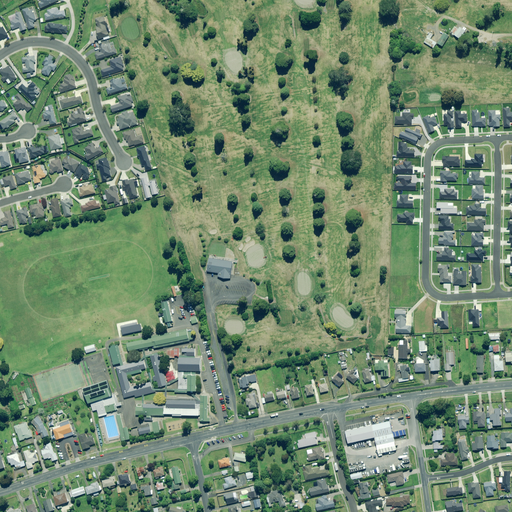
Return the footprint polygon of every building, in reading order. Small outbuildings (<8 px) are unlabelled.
[(36,0),(41,8),(58,1),(58,0),(36,0)] [(44,14),(45,15),(46,21),(66,17),(65,10),(60,11),(59,9),(58,10),(58,7),(51,8),(52,9),(47,10),(47,13),(44,14)] [(35,22),(34,21),(36,21),(33,10),(29,11),(28,8),(22,10),(29,29),(34,27),(33,24),(33,23),(35,22)] [(15,14),(16,16),(15,17),(16,19),(16,20),(10,21),(12,25),(11,25),(13,32),(20,30),(21,31),(26,29),(20,12),(15,14)] [(109,36),(108,32),(110,31),(106,21),(104,16),(95,19),(98,27),(96,28),(97,32),(96,32),(99,40),(109,36)] [(62,25),(49,24),(48,26),(45,26),(45,32),(62,34),(62,32),(67,33),(67,27),(62,27),(62,25)] [(460,39),(466,31),(467,29),(465,27),(463,29),(460,27),(459,29),(455,26),(451,31),(453,33),(452,34),(454,36),(455,35),(460,39)] [(433,35),(430,33),(424,42),(434,48),(437,43),(431,39),(433,35)] [(449,36),(444,33),(438,44),(443,46),(449,36)] [(111,50),(109,44),(105,45),(104,44),(98,46),(101,52),(95,54),(97,60),(117,53),(116,49),(111,50)] [(34,56),(21,58),(23,69),(22,69),(23,73),(35,71),(34,63),(35,63),(34,56)] [(54,58),(50,56),(48,59),(46,57),(44,61),(46,63),(44,66),(45,67),(41,73),(48,77),(52,70),(54,71),(57,66),(52,64),(54,62),(52,61),(54,58)] [(123,66),(121,58),(110,61),(112,67),(100,71),(102,77),(123,70),(122,67),(123,66)] [(17,79),(9,66),(0,71),(4,77),(1,78),(4,82),(9,79),(10,82),(17,79)] [(71,74),(65,76),(66,79),(64,80),(65,83),(58,85),(60,92),(76,88),(74,82),(75,81),(74,77),(73,77),(72,75),(71,76),(71,74)] [(116,80),(115,79),(110,80),(112,87),(107,89),(108,94),(128,89),(126,84),(123,85),(121,79),(116,80)] [(27,103),(19,93),(15,96),(19,100),(13,105),(18,111),(21,108),(22,110),(24,108),(28,112),(32,108),(28,103),(27,103)] [(128,97),(127,94),(119,97),(121,103),(111,107),(112,112),(133,106),(131,103),(133,102),(132,96),(128,97)] [(83,103),(81,96),(76,98),(75,97),(69,99),(68,98),(60,101),(62,109),(83,103)] [(56,123),(52,105),(48,106),(49,111),(44,112),(45,113),(43,114),(44,120),(49,119),(50,125),(56,123)] [(86,120),(82,108),(74,110),(75,113),(71,114),(71,117),(69,118),(70,121),(67,122),(69,126),(86,120)] [(503,108),(504,127),(510,126),(509,121),(511,120),(511,111),(510,112),(510,108),(503,108)] [(477,110),(472,110),(472,126),(480,126),(486,126),(485,118),(480,118),(479,113),(477,113),(477,110)] [(448,114),(444,114),(444,125),(448,125),(448,128),(454,127),(453,121),(451,122),(451,117),(453,117),(453,111),(447,111),(448,114)] [(460,111),(455,111),(456,128),(461,128),(461,122),(467,122),(466,114),(461,114),(460,111)] [(495,111),(488,111),(489,126),(493,126),(499,126),(499,120),(500,120),(500,114),(495,114),(495,111)] [(128,114),(128,112),(122,113),(123,115),(119,116),(120,118),(117,119),(118,121),(116,122),(117,125),(119,125),(120,129),(137,125),(134,112),(128,114)] [(18,118),(15,113),(0,122),(0,123),(4,129),(15,122),(14,120),(18,118)] [(396,116),(395,124),(411,124),(411,119),(413,119),(413,113),(403,113),(403,117),(396,116)] [(428,116),(423,118),(429,133),(435,131),(432,126),(437,124),(435,120),(436,120),(434,116),(429,118),(428,116)] [(84,132),(83,127),(78,128),(78,129),(76,130),(77,132),(72,133),(75,143),(79,142),(79,140),(94,135),(92,130),(84,132)] [(402,132),(399,137),(416,144),(419,138),(420,139),(422,134),(419,133),(420,131),(417,129),(415,132),(407,128),(405,133),(402,132)] [(136,137),(134,130),(123,133),(125,139),(126,139),(127,142),(128,142),(129,146),(144,143),(142,136),(136,137)] [(62,148),(59,134),(48,137),(51,150),(62,148)] [(398,151),(398,156),(414,156),(414,150),(409,150),(409,148),(407,148),(407,144),(403,144),(403,142),(399,142),(399,151),(398,151)] [(96,149),(92,143),(88,146),(85,148),(88,154),(85,155),(88,160),(103,152),(100,147),(96,149)] [(38,148),(37,146),(28,148),(31,158),(37,157),(37,156),(47,153),(45,146),(38,148)] [(152,169),(145,146),(136,149),(141,166),(145,165),(146,170),(152,169)] [(29,161),(26,147),(15,150),(17,159),(19,158),(20,163),(29,161)] [(11,165),(8,152),(3,153),(3,152),(0,152),(0,160),(0,161),(2,168),(6,167),(6,166),(11,165)] [(465,161),(465,166),(482,166),(482,162),(483,162),(483,158),(483,154),(475,154),(475,159),(472,159),(472,161),(465,161)] [(63,168),(69,171),(69,170),(74,173),(79,162),(68,157),(68,158),(65,156),(61,163),(64,165),(63,168)] [(458,156),(443,156),(443,161),(443,167),(449,167),(449,166),(460,166),(460,159),(458,159),(458,156)] [(110,168),(107,158),(99,160),(100,164),(97,165),(98,169),(100,169),(104,181),(107,180),(106,177),(111,176),(109,170),(110,168)] [(63,171),(59,159),(51,161),(51,163),(49,164),(51,169),(49,169),(50,174),(54,173),(54,172),(57,171),(57,173),(63,171)] [(395,167),(395,172),(412,173),(413,166),(411,166),(411,162),(404,162),(404,165),(399,165),(398,167),(395,167)] [(43,170),(41,170),(40,166),(33,167),(35,177),(33,177),(35,183),(40,182),(40,179),(42,179),(42,178),(46,177),(45,173),(44,173),(43,170)] [(31,181),(29,171),(16,174),(18,185),(25,183),(25,182),(31,181)] [(450,171),(441,171),(440,181),(447,181),(456,181),(456,177),(458,177),(458,174),(450,173),(450,171)] [(468,178),(468,183),(484,183),(484,178),(479,178),(479,172),(472,172),(472,178),(468,178)] [(16,188),(12,175),(0,179),(0,180),(1,185),(4,184),(5,186),(9,185),(11,190),(16,188)] [(411,176),(399,176),(399,180),(401,180),(401,183),(395,183),(395,189),(416,189),(416,183),(411,183),(411,176)] [(95,193),(92,184),(79,188),(81,193),(79,193),(80,197),(95,193)] [(472,189),(472,199),(484,199),(484,191),(482,191),(482,185),(476,185),(476,189),(472,189)] [(117,192),(116,186),(110,187),(110,189),(105,191),(108,203),(114,202),(115,205),(120,204),(117,192)] [(440,192),(440,198),(457,198),(457,192),(454,192),(454,189),(445,189),(445,192),(440,192)] [(400,200),(397,200),(397,207),(413,207),(413,201),(408,201),(408,195),(400,195),(400,200)] [(61,216),(58,198),(51,200),(52,205),(50,206),(53,218),(61,216)] [(73,205),(71,199),(61,201),(65,217),(71,215),(69,209),(70,209),(70,206),(73,205)] [(96,201),(95,200),(85,203),(86,205),(81,206),(82,212),(100,207),(98,201),(96,201)] [(453,203),(437,202),(437,208),(441,208),(441,213),(457,213),(457,207),(453,207),(453,203)] [(45,216),(42,203),(30,206),(31,213),(35,212),(36,218),(45,216)] [(466,207),(466,214),(486,214),(486,208),(480,208),(480,204),(475,204),(475,206),(470,206),(469,207),(466,207)] [(28,216),(27,208),(22,208),(22,210),(17,211),(18,216),(20,224),(27,223),(26,217),(28,216)] [(14,227),(11,211),(4,212),(5,218),(0,219),(0,221),(1,225),(7,224),(8,228),(14,227)] [(404,214),(397,214),(397,221),(406,221),(406,223),(413,223),(413,218),(414,218),(414,213),(404,212),(404,214)] [(448,215),(439,215),(439,220),(441,220),(441,224),(439,224),(439,229),(453,230),(453,224),(450,224),(450,219),(448,219),(448,215)] [(467,223),(467,230),(483,230),(483,224),(485,224),(485,220),(482,220),(482,219),(478,219),(478,220),(474,220),(474,223),(467,223)] [(439,238),(439,244),(444,244),(444,245),(455,245),(455,240),(452,240),(452,232),(444,232),(444,238),(439,238)] [(472,236),(472,245),(483,245),(483,239),(482,239),(482,237),(483,237),(483,233),(475,233),(475,236),(472,236)] [(437,254),(437,260),(455,260),(455,256),(452,256),(452,250),(448,250),(448,248),(444,248),(444,251),(443,251),(443,254),(437,254)] [(467,253),(467,260),(483,261),(483,255),(485,255),(485,250),(482,250),(478,250),(475,250),(475,254),(467,253)] [(232,262),(208,258),(206,272),(217,274),(216,278),(230,280),(232,262)] [(440,282),(451,282),(451,276),(448,276),(448,273),(447,273),(448,265),(438,265),(438,271),(439,271),(439,275),(441,275),(440,282)] [(471,276),(471,282),(476,282),(476,283),(481,283),(481,276),(481,267),(479,267),(479,265),(472,265),(472,276),(471,276)] [(458,270),(453,270),(453,284),(460,284),(460,285),(466,285),(466,271),(462,271),(462,274),(458,274),(458,270)] [(165,300),(158,302),(164,322),(171,320),(165,300)] [(479,326),(478,309),(468,310),(469,320),(473,320),(473,327),(479,326)] [(396,318),(396,332),(411,333),(411,326),(405,326),(406,311),(395,310),(394,318),(396,318)] [(449,327),(447,311),(441,312),(442,317),(437,318),(438,324),(440,324),(441,328),(449,327)] [(133,328),(134,335),(145,334),(144,327),(133,328)] [(151,338),(126,344),(128,352),(153,346),(154,349),(188,341),(185,328),(151,337),(151,338)] [(404,344),(400,344),(399,358),(408,358),(409,352),(412,352),(412,348),(409,348),(409,340),(404,340),(404,344)] [(80,341),(50,350),(52,357),(82,349),(80,341)] [(425,346),(425,341),(419,342),(420,352),(427,351),(427,345),(425,346)] [(93,345),(83,347),(85,354),(95,352),(93,345)] [(115,346),(107,348),(113,367),(120,364),(115,346)] [(174,350),(166,349),(165,358),(174,358),(174,350)] [(45,351),(36,353),(38,360),(47,357),(45,351)] [(454,365),(454,352),(446,353),(447,364),(445,364),(445,371),(451,370),(451,365),(454,365)] [(159,353),(149,356),(158,388),(167,385),(159,353)] [(499,361),(499,355),(494,356),(495,371),(504,371),(503,361),(499,361)] [(424,360),(417,356),(417,364),(415,364),(416,372),(426,372),(426,363),(424,363),(424,360)] [(431,371),(440,371),(440,359),(435,359),(435,357),(434,357),(433,356),(428,356),(428,358),(431,358),(431,361),(431,371)] [(200,358),(177,358),(177,371),(199,372),(200,358)] [(114,368),(122,399),(150,391),(148,382),(130,387),(126,375),(144,370),(142,360),(114,368)] [(379,360),(376,360),(376,364),(375,364),(376,371),(381,370),(382,377),(389,376),(388,361),(379,361),(379,360)] [(402,366),(402,364),(398,364),(398,370),(401,370),(401,372),(402,372),(403,379),(399,379),(399,382),(409,381),(407,365),(402,366)] [(354,383),(355,382),(357,384),(359,382),(358,381),(359,379),(358,378),(354,375),(355,372),(353,370),(347,377),(354,383)] [(371,376),(370,370),(363,371),(365,383),(376,380),(374,376),(371,376)] [(257,381),(255,374),(242,377),(243,383),(242,383),(243,388),(249,387),(248,383),(257,381)] [(345,381),(336,374),(332,380),(340,387),(345,381)] [(194,394),(195,376),(186,375),(186,394),(194,394)] [(105,381),(81,388),(89,411),(96,409),(99,416),(115,411),(105,381)] [(329,391),(327,383),(319,385),(321,392),(329,391)] [(315,394),(312,384),(305,385),(307,395),(315,394)] [(300,397),(297,387),(290,388),(293,399),(300,397)] [(285,390),(277,392),(278,399),(287,397),(285,390)] [(256,407),(253,393),(248,394),(249,398),(246,399),(247,405),(249,405),(249,408),(256,407)] [(275,399),(273,393),(265,395),(267,401),(275,399)] [(207,423),(208,396),(199,396),(199,422),(207,423)] [(194,402),(166,401),(165,408),(194,409),(194,402)] [(197,409),(134,407),(134,415),(197,417),(197,409)] [(501,415),(501,409),(495,409),(495,414),(490,415),(490,420),(493,420),(494,426),(502,425),(502,421),(500,421),(500,415),(501,415)] [(485,412),(474,412),(474,421),(478,421),(478,427),(485,427),(485,412)] [(121,428),(118,413),(114,414),(120,441),(129,439),(126,427),(121,428)] [(49,436),(45,424),(41,420),(43,419),(39,415),(34,418),(35,419),(32,422),(36,428),(39,434),(41,433),(42,438),(49,436)] [(466,417),(466,416),(458,416),(458,424),(459,424),(459,429),(467,429),(467,423),(469,423),(469,417),(466,417)] [(389,420),(368,425),(371,438),(374,453),(395,448),(389,420)] [(157,422),(151,424),(153,433),(159,432),(157,422)] [(29,430),(26,423),(14,427),(17,433),(20,441),(32,437),(30,430),(29,430)] [(368,425),(343,430),(346,443),(371,438),(368,425)] [(72,427),(55,433),(59,443),(66,441),(65,438),(75,435),(72,427)] [(148,427),(138,429),(139,435),(149,433),(148,427)] [(434,436),(433,436),(433,442),(434,449),(443,449),(443,446),(439,446),(438,440),(443,440),(442,430),(440,430),(440,431),(434,431),(434,436)] [(316,437),(315,432),(305,434),(306,439),(298,440),(299,443),(298,443),(299,448),(317,444),(315,437),(316,437)] [(87,439),(86,433),(79,435),(83,450),(90,447),(90,446),(95,444),(93,437),(87,439)] [(511,433),(510,434),(510,433),(501,433),(501,439),(500,439),(501,447),(506,447),(506,442),(511,441),(511,433)] [(495,436),(487,436),(487,443),(486,443),(486,448),(490,448),(490,449),(498,449),(498,442),(495,442),(495,436)] [(472,444),(473,451),(480,450),(480,449),(484,449),(482,437),(474,438),(475,443),(472,444)] [(467,456),(466,454),(468,454),(468,452),(469,452),(468,447),(466,448),(465,441),(458,443),(462,461),(468,459),(467,456)] [(41,450),(44,459),(48,458),(48,459),(52,458),(53,461),(58,459),(56,453),(54,454),(51,443),(45,445),(43,449),(41,450)] [(322,453),(321,447),(312,449),(313,453),(308,455),(309,461),(318,459),(319,460),(325,459),(323,453),(322,453)] [(33,467),(32,464),(35,463),(35,462),(38,461),(36,452),(31,454),(31,452),(29,452),(28,450),(24,452),(27,462),(26,462),(28,469),(33,467)] [(247,456),(235,453),(234,459),(246,462),(247,456)] [(454,459),(454,453),(445,454),(446,460),(440,460),(441,466),(458,465),(457,459),(454,459)] [(20,462),(18,454),(7,457),(9,463),(11,463),(12,466),(15,465),(16,467),(21,466),(21,467),(25,466),(24,461),(20,462)] [(218,461),(220,468),(228,466),(229,467),(231,467),(229,458),(218,461)] [(306,480),(321,477),(322,478),(326,477),(326,476),(329,475),(328,469),(321,471),(320,468),(312,469),(311,466),(305,467),(306,471),(304,472),(306,480)] [(161,476),(161,477),(163,477),(162,476),(165,475),(163,467),(157,468),(158,470),(153,471),(155,478),(155,477),(156,479),(159,478),(159,477),(161,476)] [(178,467),(172,468),(172,470),(168,471),(170,477),(174,476),(176,484),(182,483),(178,467)] [(143,474),(145,473),(144,468),(140,469),(140,468),(137,468),(139,479),(144,478),(143,474)] [(403,484),(404,483),(403,478),(404,478),(404,477),(403,472),(387,475),(388,483),(396,481),(397,486),(403,484)] [(510,472),(504,472),(504,477),(503,477),(503,483),(501,483),(501,488),(505,488),(505,491),(510,491),(510,472)] [(119,476),(121,485),(125,484),(125,486),(127,486),(126,484),(131,483),(129,475),(123,476),(123,475),(119,476)] [(233,480),(232,476),(225,478),(226,483),(223,484),(225,489),(237,485),(235,480),(233,480)] [(109,487),(109,488),(115,487),(115,485),(117,485),(115,477),(110,478),(110,479),(103,481),(104,488),(109,487)] [(327,486),(325,479),(317,481),(318,486),(313,487),(313,488),(309,489),(311,496),(329,492),(328,486),(327,486)] [(93,493),(94,496),(99,494),(98,491),(102,490),(101,486),(100,487),(98,482),(91,484),(92,486),(86,488),(88,495),(93,493)] [(369,488),(368,482),(360,484),(361,490),(360,490),(361,496),(360,497),(360,500),(371,498),(368,488),(369,488)] [(491,482),(483,483),(485,492),(486,497),(494,496),(493,490),(496,489),(495,483),(492,484),(491,482)] [(481,498),(479,483),(468,484),(469,493),(473,493),(473,499),(481,498)] [(151,490),(150,486),(141,487),(142,490),(144,490),(146,496),(154,494),(153,490),(151,490)] [(247,493),(248,497),(250,497),(250,499),(258,497),(255,486),(251,487),(252,492),(247,493)] [(86,493),(84,487),(70,492),(72,498),(86,493)] [(462,488),(459,488),(459,487),(447,489),(448,496),(463,494),(462,488)] [(285,501),(282,490),(272,492),(272,494),(268,495),(269,497),(267,498),(269,503),(279,501),(281,507),(286,506),(285,501)] [(237,496),(236,492),(224,495),(225,499),(226,499),(228,504),(239,501),(239,499),(237,499),(237,497),(235,497),(235,496),(237,496)] [(68,502),(65,493),(54,497),(57,506),(68,502)] [(392,505),(392,507),(404,507),(404,505),(407,505),(407,504),(410,504),(410,495),(403,496),(403,497),(392,498),(392,499),(386,499),(386,506),(392,505)] [(328,501),(327,496),(318,499),(319,504),(315,505),(317,511),(335,507),(333,500),(328,501)] [(49,511),(55,510),(51,499),(44,502),(47,511),(49,511)] [(378,511),(378,510),(380,509),(379,506),(383,505),(382,499),(365,503),(367,509),(369,509),(369,511),(378,511)] [(298,507),(299,510),(304,508),(304,506),(305,506),(304,501),(297,503),(297,504),(294,505),(295,507),(298,507)] [(453,501),(445,502),(446,509),(447,509),(447,511),(453,511),(463,510),(462,503),(456,504),(456,503),(453,504),(453,501)]
